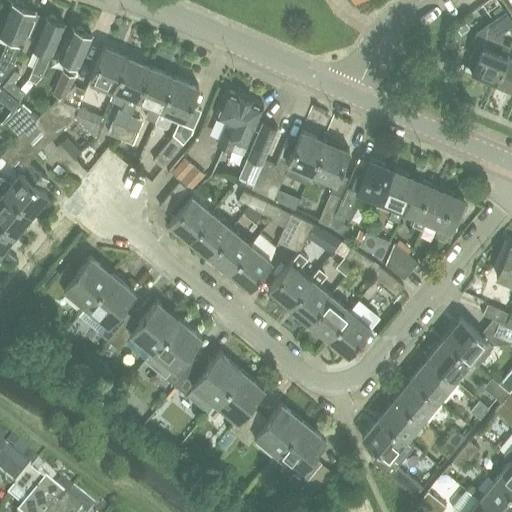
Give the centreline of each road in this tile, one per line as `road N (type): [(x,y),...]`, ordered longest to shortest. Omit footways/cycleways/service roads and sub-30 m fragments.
road 1 (residential): [(45,163),(338,391),(362,379),(511,193)]
road 2 (tertiary): [(357,100),(137,0)]
road 3 (tertiary): [(511,166),(357,100)]
road 4 (unclassified): [(357,100),(380,36),(420,0)]
